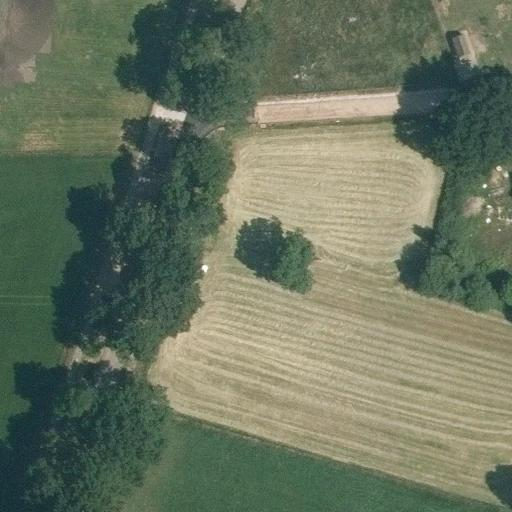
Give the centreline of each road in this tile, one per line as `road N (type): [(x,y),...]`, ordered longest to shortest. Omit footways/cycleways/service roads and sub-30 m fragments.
road 1 (tertiary): [(58,511),(232,0)]
road 2 (track): [(511,96),(192,118)]
